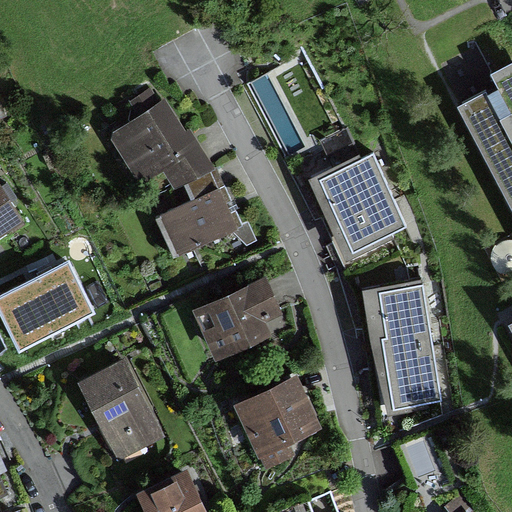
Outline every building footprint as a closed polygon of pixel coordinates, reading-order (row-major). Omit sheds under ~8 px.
[(511,58),(487,72),(493,84),(455,104),(511,209),(511,314),(502,320),(511,339),(511,58)] [(207,163),(167,97),(106,134),(132,178),(160,162),(173,184),(207,163)] [(321,145),(329,161),(357,147),(349,131),(321,145)] [(370,153),(309,181),(345,258),(405,230),(370,153)] [(0,233),(22,218),(0,186),(0,233)] [(217,192),(162,218),(177,250),(232,224),(217,192)] [(78,300),(53,261),(22,281),(47,320),(78,300)] [(441,400),(421,276),(363,285),(383,409),(441,400)] [(265,277),(191,309),(212,357),(270,331),(264,317),(280,310),(265,277)] [(124,364),(84,384),(120,455),(160,435),(124,364)] [(317,427),(295,374),(231,399),(257,465),(292,451),(287,439),(317,427)] [(404,451),(419,481),(441,469),(427,440),(404,451)] [(200,511),(180,468),(127,493),(135,511),(200,511)]
